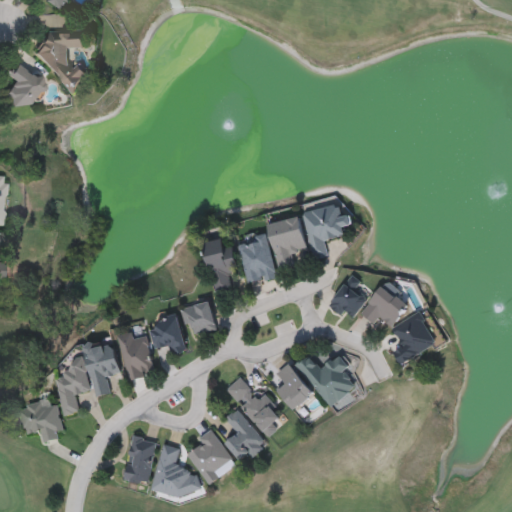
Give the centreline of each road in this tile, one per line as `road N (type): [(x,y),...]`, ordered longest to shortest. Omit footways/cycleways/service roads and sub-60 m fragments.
road 1 (residential): [(74,511),(104,443),(240,343)]
road 2 (residential): [(309,329),(296,294),(244,318),(235,334),(250,354),(265,354),(309,329)]
